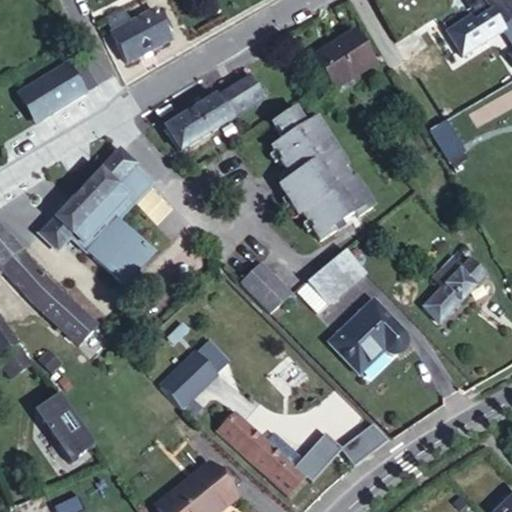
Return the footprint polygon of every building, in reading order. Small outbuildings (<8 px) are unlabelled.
[(471,1),(472,0),(461,0),(462,1),(463,0),(464,0),(470,9),(474,7),(471,1)] [(511,23),(511,22),(505,13),(495,0),(472,0),(471,1),(474,7),(493,35),(497,33),(511,23)] [(392,64),(409,91),(493,35),(474,7),(470,9),(445,27),(411,51),(392,64)] [(112,11),(94,18),(99,33),(118,26),(112,11)] [(118,26),(99,33),(97,34),(109,66),(156,48),(144,16),(118,26)] [(411,51),(445,27),(437,16),(403,39),(411,51)] [(511,40),(511,23),(497,33),(505,46),(511,40)] [(41,29),(34,32),(38,44),(45,41),(41,29)] [(342,33),(295,61),(314,91),(360,63),(342,33)] [(79,52),(66,58),(82,91),(94,85),(79,52)] [(60,55),(49,61),(52,68),(10,88),(25,119),(79,93),(60,55)] [(511,56),(503,62),(511,74),(511,56)] [(389,66),(406,93),(409,91),(392,64),(389,66)] [(202,108),(216,131),(250,110),(235,86),(202,108)] [(25,119),(10,88),(1,93),(16,123),(25,119)] [(171,160),(216,131),(202,108),(156,137),(171,160)] [(290,133),(280,114),(257,128),(268,146),(256,153),(266,170),(282,169),(293,162),(299,172),(275,186),(270,189),(288,218),(291,215),(309,245),(326,234),(323,229),(345,216),(348,221),(363,212),(345,181),(340,184),(334,173),(338,170),(308,121),(290,133)] [(437,134),(421,142),(442,174),(456,165),(437,134)] [(156,137),(151,141),(165,164),(171,160),(156,137)] [(102,158),(19,238),(37,256),(50,243),(52,241),(63,250),(60,252),(97,289),(127,258),(97,227),(131,193),(115,176),(118,174),(102,158)] [(282,169),(266,170),(275,186),(299,172),(293,162),(282,169)] [(338,170),(334,173),(340,184),(345,181),(338,170)] [(0,238),(0,272),(69,341),(86,323),(0,238)] [(63,250),(52,241),(50,243),(60,252),(63,250)] [(321,301),(360,274),(339,252),(304,278),(321,301)] [(132,262),(127,258),(97,289),(102,293),(132,262)] [(254,261),(232,280),(262,309),(282,294),(254,261)] [(446,285),(455,276),(444,265),(435,273),(446,285)] [(446,285),(432,297),(414,313),(429,330),(477,287),(461,270),(455,276),(446,285)] [(422,285),(432,297),(446,285),(435,273),(422,285)] [(307,311),(321,301),(304,278),(291,288),(307,311)] [(388,331),(356,298),(312,341),(343,372),(366,350),(371,355),(375,357),(380,356),(384,355),(388,352),(390,349),(392,346),(393,341),(392,337),(390,334),(388,331)] [(15,348),(0,326),(0,369),(4,374),(24,360),(15,348)] [(181,349),(148,384),(169,404),(172,401),(184,412),(192,404),(181,393),(203,370),(181,349)] [(52,390),(28,408),(66,459),(90,441),(52,390)] [(226,406),(207,425),(279,493),(296,475),(297,474),(287,465),(271,449),(278,442),(265,430),(258,437),(226,406)] [(362,421),(350,433),(366,449),(379,437),(362,421)] [(294,457),(287,465),(297,474),(296,475),(303,482),(333,451),(334,449),(317,433),(294,457)] [(366,449),(350,433),(334,449),(333,451),(347,466),(366,449)] [(278,442),(271,449),(287,465),(294,457),(278,442)] [(148,511),(215,511),(231,500),(204,462),(145,506),(148,511)] [(47,496),(53,510),(81,498),(75,484),(47,496)] [(511,511),(511,491),(490,511),(511,511)]
